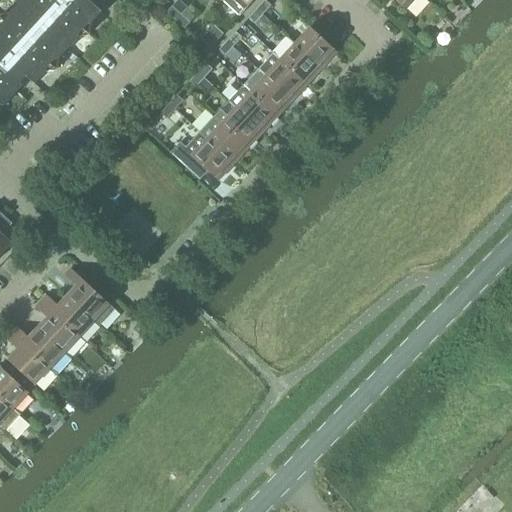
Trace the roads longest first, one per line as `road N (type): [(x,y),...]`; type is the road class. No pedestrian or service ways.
road 1 (residential): [(345,0),(378,32),(137,294),(64,237)]
road 2 (tertiary): [(248,511),(511,246)]
road 3 (residential): [(0,175),(45,130),(70,130),(157,41)]
